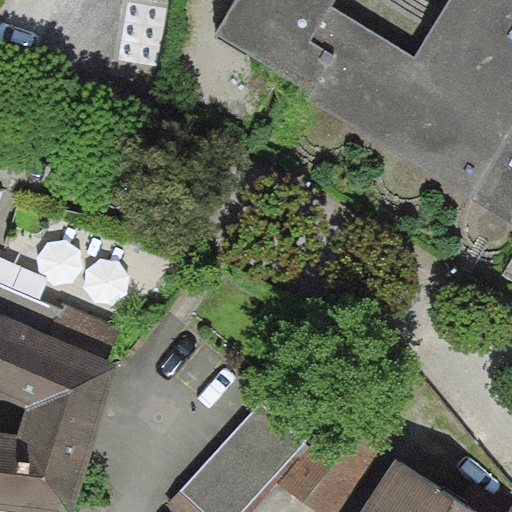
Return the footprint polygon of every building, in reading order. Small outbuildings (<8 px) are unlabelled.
[(511,0),(453,0),(418,60),(334,9),(338,0),(234,0),(212,37),(511,227),(511,0)] [(0,318),(57,342),(69,315),(54,306),(61,289),(12,269),(5,286),(0,283),(0,318)] [(0,400),(27,412),(20,439),(65,511),(70,511),(122,369),(111,364),(123,328),(72,307),(69,315),(57,342),(0,318),(0,400)] [(262,406),(185,492),(207,511),(241,511),(303,443),(262,406)] [(280,484),(322,511),(339,511),(391,437),(345,410),(280,484)] [(0,510),(19,511),(65,511),(20,439),(0,436),(0,510)] [(475,511),(396,462),(365,511),(475,511)]
